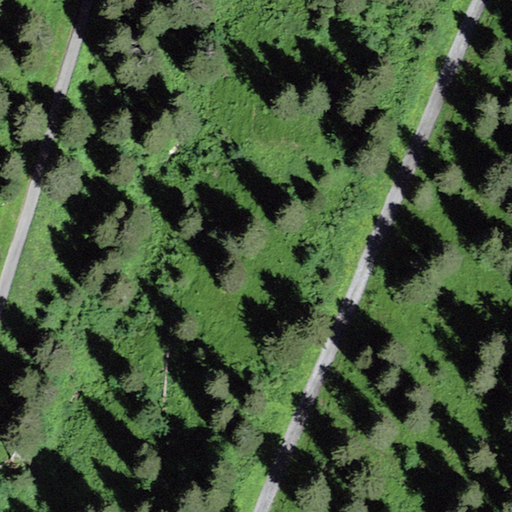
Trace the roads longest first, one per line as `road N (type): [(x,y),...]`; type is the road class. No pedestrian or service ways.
road 1 (track): [(261,511),(481,0)]
road 2 (track): [(0,303),(86,0)]
